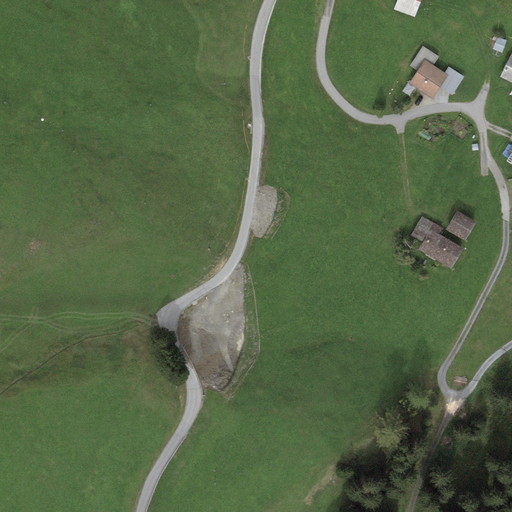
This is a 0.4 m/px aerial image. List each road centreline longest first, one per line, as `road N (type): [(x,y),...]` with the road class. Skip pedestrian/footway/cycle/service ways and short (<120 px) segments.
road 1 (tertiary): [(271,0),(255,62),(258,118),(242,243),(228,273),(177,317),(196,394),(141,511)]
road 2 (track): [(506,220),(505,254),(441,378),(453,395),(465,394),(511,342)]
